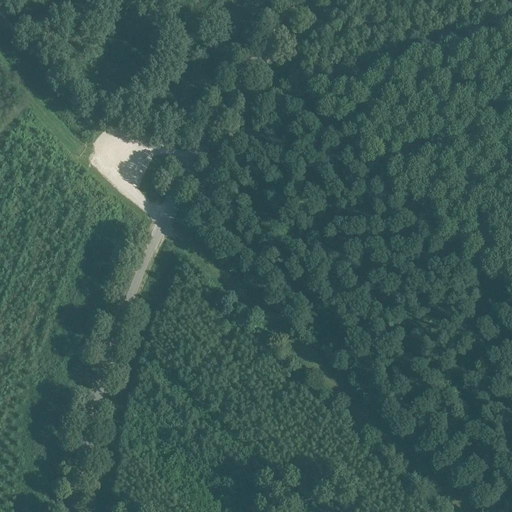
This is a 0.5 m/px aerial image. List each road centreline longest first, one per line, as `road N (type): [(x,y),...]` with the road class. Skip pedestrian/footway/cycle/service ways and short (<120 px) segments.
road 1 (tertiary): [(75,511),(111,350),(151,247),(213,128),(308,0)]
road 2 (track): [(465,511),(162,224)]
